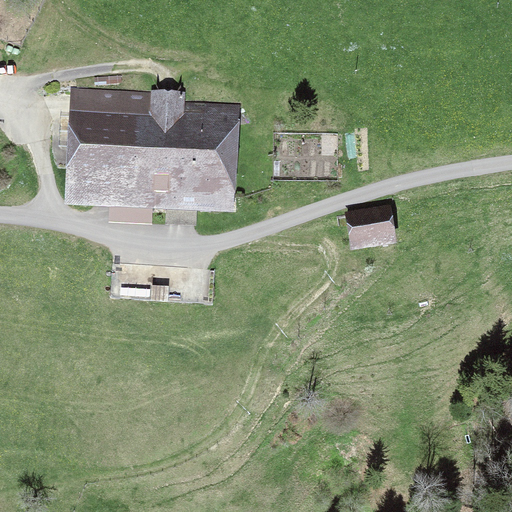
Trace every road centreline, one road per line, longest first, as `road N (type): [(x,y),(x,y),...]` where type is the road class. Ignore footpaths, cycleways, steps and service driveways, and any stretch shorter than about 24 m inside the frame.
road 1 (track): [(0,211),(110,233),(230,237),(374,189),(511,158)]
road 2 (track): [(51,217),(28,92),(68,70),(146,63)]
road 3 (track): [(62,0),(173,78)]
